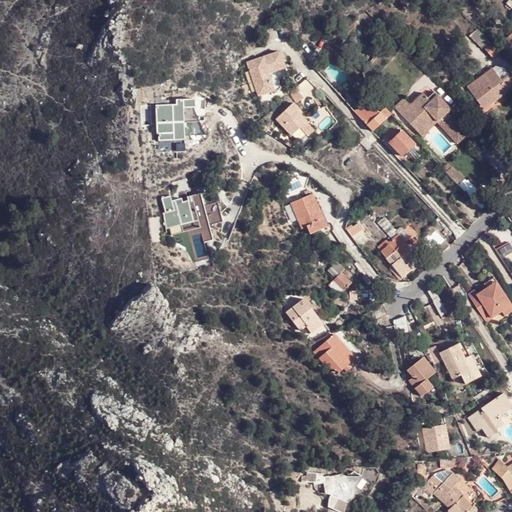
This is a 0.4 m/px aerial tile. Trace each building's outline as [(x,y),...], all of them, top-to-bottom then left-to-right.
[(490,45),(479,33),(471,39),(482,52),(483,51),(492,60),(498,55),(490,45)] [(511,34),(502,43),(511,53),(511,34)] [(286,69),(281,53),(248,64),(259,98),(275,92),(269,75),(286,69)] [(335,59),(332,56),(317,70),(320,73),(335,59)] [(269,75),(275,92),(276,96),(282,90),(280,84),(282,79),(288,76),(286,69),(269,75)] [(511,90),(511,86),(508,80),(502,84),(493,72),(468,91),(483,112),(511,90)] [(447,78),(441,85),(447,91),(453,85),(447,78)] [(155,103),(158,151),(185,149),(184,135),(202,134),(201,116),(193,116),(192,95),(174,96),(175,101),(155,103)] [(451,111),(438,97),(431,103),(428,99),(425,95),(415,104),(410,106),(405,101),(396,110),(419,135),(439,117),(442,120),(441,120),(445,125),(453,124),(455,126),(460,121),(450,111),(451,111)] [(321,132),(337,118),(324,103),(308,117),(321,132)] [(375,130),(385,122),(369,104),(356,115),(373,133),(375,130)] [(295,106),(277,121),(283,128),(286,131),(292,138),(300,131),(307,125),(301,118),(298,114),(300,112),(295,106)] [(439,117),(419,135),(424,140),(429,130),(437,122),(458,145),(471,133),(460,121),(455,126),(453,124),(445,125),(441,120),(442,120),(439,117)] [(307,125),(300,131),(307,140),(314,134),(307,125)] [(415,146),(402,132),(399,135),(394,131),(388,137),(392,142),(389,144),(402,158),(415,146)] [(453,169),(447,175),(481,211),(489,203),(470,183),(469,184),(460,175),(459,176),(453,169)] [(174,200),(165,202),(169,217),(166,217),(171,233),(175,232),(177,239),(204,231),(207,241),(216,238),(213,228),(207,208),(204,197),(190,201),(191,204),(186,206),(185,202),(178,204),(179,208),(176,209),(174,200)] [(315,198),(293,208),(303,233),(309,231),(313,239),(330,231),(315,198)] [(368,237),(359,226),(354,230),(353,228),(347,233),(358,247),(367,240),(365,238),(368,237)] [(399,238),(405,245),(409,242),(403,235),(399,238)] [(379,251),(387,261),(386,262),(394,270),(398,274),(403,280),(411,273),(407,268),(414,262),(410,257),(413,254),(405,245),(399,238),(389,247),(387,244),(379,251)] [(365,273),(355,261),(349,267),(360,278),(365,273)] [(351,286),(340,276),(346,270),(339,263),(326,274),(334,282),(328,288),(333,293),(343,294),(351,286)] [(295,273),(288,277),(292,284),(299,280),(295,273)] [(487,294),(499,287),(495,280),(485,287),(487,291),(485,292),(487,294)] [(440,315),(447,311),(434,287),(426,291),(440,315)] [(511,308),(511,306),(499,287),(487,294),(485,292),(478,296),(475,291),(469,296),(487,324),(511,308)] [(304,303),(286,316),(301,335),(307,330),(313,338),(324,329),(304,303)] [(376,322),(388,315),(384,306),(372,313),(376,322)] [(314,356),(328,371),(337,377),(345,369),(348,372),(352,368),(350,366),(356,360),(349,352),(354,347),(340,333),(334,336),(335,339),(314,356)] [(473,359),(465,343),(459,346),(460,347),(467,361),(473,359)] [(460,347),(441,356),(454,382),(463,379),(468,388),(483,379),(473,359),(467,361),(460,347)] [(436,375),(423,360),(408,372),(414,380),(410,383),(423,398),(433,390),(427,382),(436,375)] [(481,414),(470,421),(480,435),(484,432),(491,441),(500,434),(498,432),(506,428),(502,421),(511,413),(511,405),(506,396),(484,412),(486,416),(483,418),(481,414)] [(445,427),(423,431),(428,456),(450,451),(445,427)] [(452,461),(440,462),(441,471),(452,470),(452,461)] [(365,481),(364,480),(349,480),(344,478),(332,480),(326,481),(325,479),(326,477),(310,476),(309,480),(305,480),(304,486),(316,486),(317,489),(327,487),(328,497),(334,499),(333,500),(332,501),(332,502),(331,504),(331,505),(331,506),(331,507),(331,509),(331,511),(333,511),(348,511),(350,507),(357,501),(358,491),(365,481)] [(463,483),(455,476),(436,496),(451,511),(468,511),(475,506),(456,490),(463,483)]
